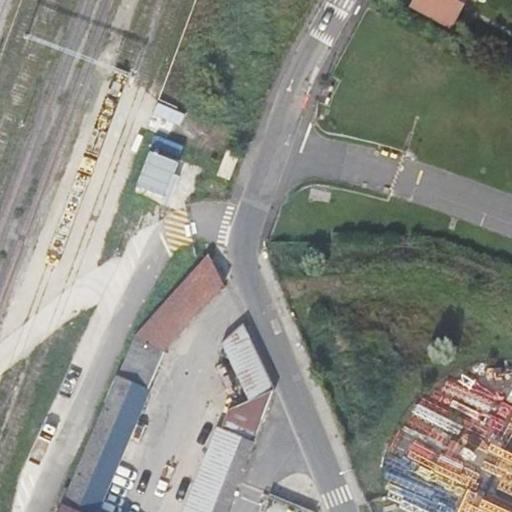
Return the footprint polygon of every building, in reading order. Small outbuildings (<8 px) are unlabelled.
[(463,0),(415,0),(413,3),(451,24),(463,0)] [(166,203),(181,157),(150,147),(135,193),(166,203)] [(96,511),(166,350),(223,285),(209,257),(135,338),(64,504),(60,511),(96,511)] [(226,511),(239,480),(275,390),(244,323),(223,342),(249,399),(228,408),(221,427),(219,426),(185,511),(226,511)] [(374,504),(376,511),(423,511),(417,491),(374,504)]
